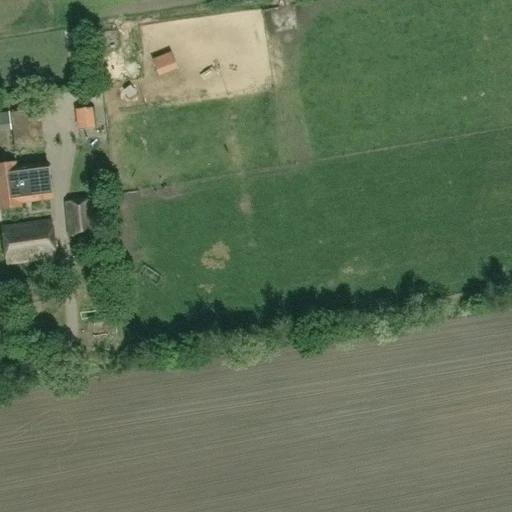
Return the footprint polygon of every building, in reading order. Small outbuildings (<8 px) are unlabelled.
[(152,59),(159,76),(177,68),(170,51),(152,59)] [(40,108),(9,112),(0,112),(0,130),(11,129),(13,148),(43,144),(40,108)] [(92,108),(74,110),(77,130),(95,126),(92,108)] [(15,163),(0,164),(0,208),(21,206),(21,202),(52,198),(48,162),(28,164),(28,163),(15,164),(15,163)] [(97,234),(93,199),(64,202),(68,237),(97,234)] [(1,228),(6,263),(56,257),(52,221),(1,228)]
